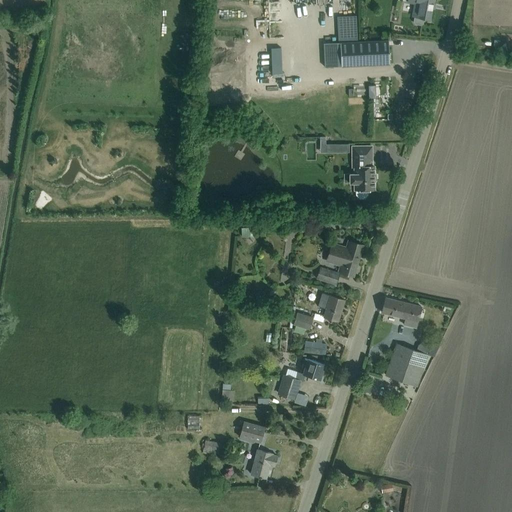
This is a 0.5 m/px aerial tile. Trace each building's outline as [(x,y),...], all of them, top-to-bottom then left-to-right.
[(433,0),(407,0),(407,2),(414,3),(412,15),(414,16),(413,21),(415,23),(421,24),(423,23),(424,18),(429,19),(433,0)] [(388,39),(378,40),(358,41),(357,32),(341,33),(341,42),(340,42),(341,66),(389,63),(388,39)] [(313,68),(313,58),(301,58),(302,68),(313,68)] [(372,146),(352,146),(352,160),(354,160),(354,167),(355,173),(355,182),(355,189),(356,189),(356,194),(359,198),(364,198),(367,194),(367,189),(374,189),(374,180),(374,173),(374,166),(369,166),(369,160),(372,160),(372,146)] [(362,244),(352,241),(349,240),(347,248),(332,244),(327,260),(342,264),(339,271),(349,274),(351,267),(354,268),(362,244)] [(339,273),(320,267),(316,278),(336,284),(339,273)] [(344,299),(322,292),(318,306),(326,308),(323,316),(338,320),(344,299)] [(421,306),(395,300),(385,297),(382,312),(391,314),(405,318),(404,324),(416,327),(417,321),(421,306)] [(309,328),(312,317),(297,312),(293,323),(296,324),(305,327),(309,328)] [(303,334),(305,327),(296,324),(294,331),(303,334)] [(304,347),(304,353),(326,355),(327,343),(305,341),(304,347)] [(385,374),(417,386),(428,355),(428,354),(418,351),(396,343),(385,374)] [(324,363),(315,360),(305,357),(298,379),(284,374),(278,392),(286,395),(295,398),(301,380),(303,381),(306,374),(320,378),(324,363)] [(234,401),(234,389),(229,389),(229,383),(223,383),(222,401),(234,401)] [(193,412),(194,423),(204,423),(204,411),(193,412)] [(264,427),(243,421),(239,437),(261,442),(264,427)] [(203,452),(214,454),(214,455),(221,456),(223,443),(205,440),(203,452)] [(272,453),(263,450),(257,449),(251,473),(259,475),(259,476),(261,477),(261,476),(266,477),(269,464),(274,465),(277,455),(272,454),(272,453)] [(392,491),(391,483),(381,485),(382,493),(392,491)]
